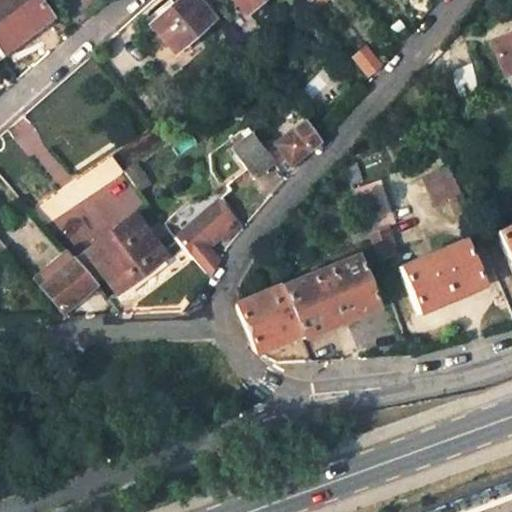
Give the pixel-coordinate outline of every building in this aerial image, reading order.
[(0,0),(0,56),(32,34),(7,0),(0,0)] [(189,0),(176,0),(144,25),(169,55),(209,23),(189,0)] [(226,0),(243,20),(266,0),(226,0)] [(511,73),(511,29),(487,40),(503,77),(511,73)] [(439,113),(459,103),(447,76),(427,85),(439,113)] [(304,122),(275,145),(289,162),(318,140),(304,122)] [(247,133),(223,149),(245,180),(269,164),(247,133)] [(443,166),(421,175),(433,205),(446,199),(457,224),(470,219),(460,194),(456,196),(443,166)] [(158,200),(139,176),(130,182),(149,207),(158,200)] [(393,224),(378,181),(352,190),(367,234),(393,224)] [(472,197),(466,200),(469,209),(475,206),(472,197)] [(237,226),(215,202),(173,239),(205,281),(218,263),(206,249),(218,239),(220,240),(237,226)] [(162,257),(130,216),(84,252),(116,292),(162,257)] [(511,224),(493,233),(511,275),(511,224)] [(377,262),(395,255),(386,231),(368,237),(377,262)] [(478,287),(458,241),(394,266),(413,313),(478,287)] [(30,277),(62,314),(96,285),(65,249),(30,277)] [(376,308),(353,255),(279,286),(300,335),(302,339),(376,308)] [(234,308),(256,353),(300,335),(279,286),(238,303),(234,308)] [(168,344),(170,394),(214,393),(211,341),(168,344)]
